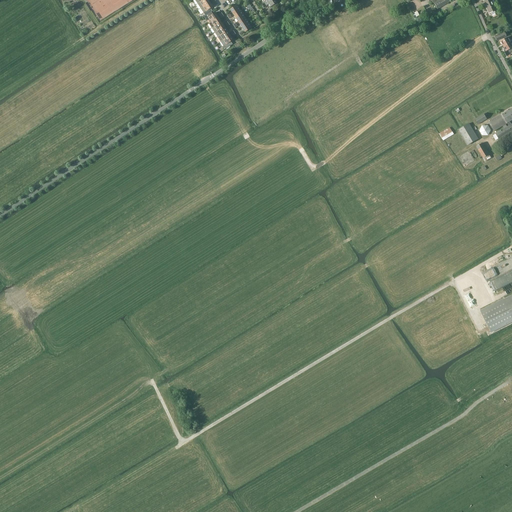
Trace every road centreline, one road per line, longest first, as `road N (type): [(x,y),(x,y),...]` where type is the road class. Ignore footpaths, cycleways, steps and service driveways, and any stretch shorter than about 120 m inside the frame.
road 1 (unclassified): [(0,215),(326,0)]
road 2 (track): [(181,442),(511,253)]
road 3 (track): [(299,511),(511,378)]
road 4 (track): [(300,148),(312,168),(324,162),(488,34)]
road 5 (track): [(0,477),(153,384),(181,442)]
road 6 (track): [(0,94),(144,0)]
road 7 (track): [(242,130),(356,54),(365,71)]
road 8 (track): [(300,148),(277,138),(252,145),(193,68)]
road 9 (track): [(181,442),(69,511)]
road 10 (track): [(242,130),(132,202)]
